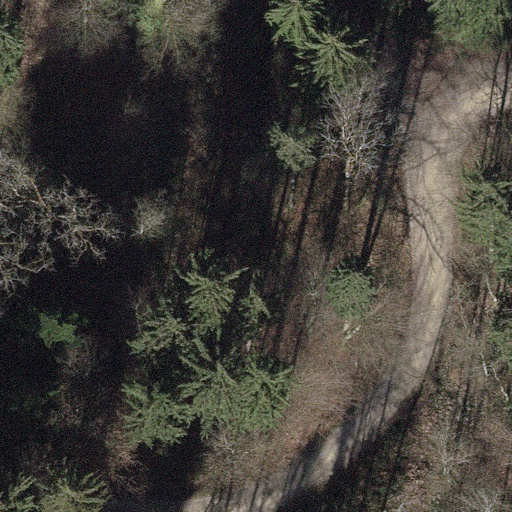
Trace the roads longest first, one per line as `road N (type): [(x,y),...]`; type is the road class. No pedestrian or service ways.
road 1 (track): [(431,102),(438,181),(431,301),(389,398),(309,456),(193,510),(0,483)]
road 2 (track): [(431,102),(343,0)]
